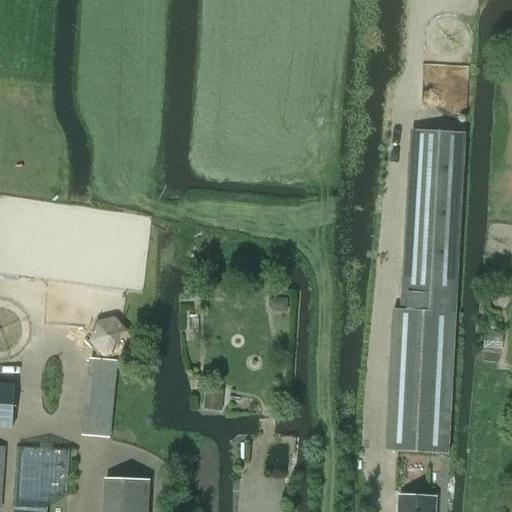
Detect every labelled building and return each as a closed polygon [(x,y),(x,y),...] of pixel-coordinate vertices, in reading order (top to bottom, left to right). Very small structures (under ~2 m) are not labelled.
[(393,310),(386,451),(448,455),(465,133),(415,131),(405,310),(393,310)] [(95,322),(90,341),(104,356),(125,350),(128,331),(115,316),(95,322)] [(110,438),(117,361),(89,359),(82,435),(110,438)] [(0,426),(12,428),(14,385),(0,384),(0,426)] [(205,394),(203,409),(222,411),(223,396),(205,394)] [(0,476),(0,507),(10,508),(11,477),(0,476)] [(140,511),(142,481),(106,479),(103,511),(140,511)] [(434,511),(435,498),(399,496),(398,511),(434,511)]
